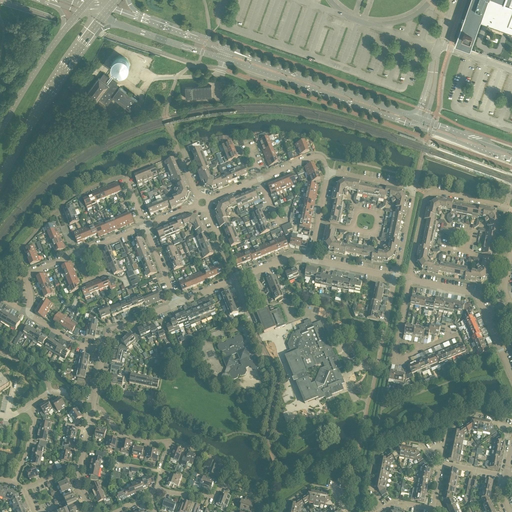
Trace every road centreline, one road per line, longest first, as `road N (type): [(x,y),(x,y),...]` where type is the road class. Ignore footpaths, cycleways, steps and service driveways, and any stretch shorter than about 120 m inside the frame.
road 1 (secondary): [(103,18),(413,126)]
road 2 (secondary): [(0,185),(103,18)]
road 3 (residential): [(395,278),(413,188),(328,171)]
road 4 (secondary): [(417,117),(257,61)]
road 5 (secondary): [(257,61),(110,8)]
road 6 (secondary): [(257,61),(137,11),(128,0)]
road 7 (unclassified): [(437,47),(301,0)]
road 8 (residential): [(174,303),(293,257),(309,260)]
road 9 (residential): [(408,281),(475,292),(498,342)]
road 10 (secondary): [(65,31),(0,133)]
